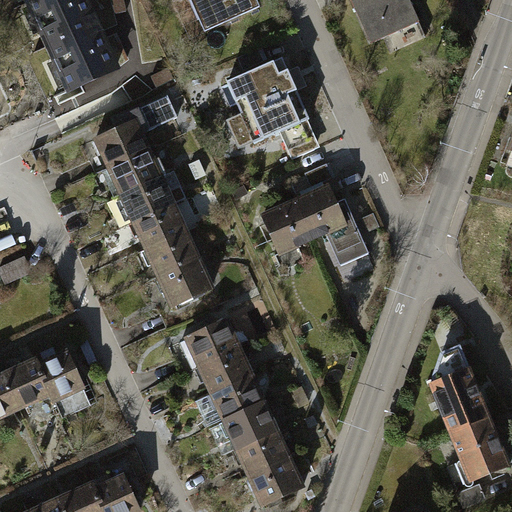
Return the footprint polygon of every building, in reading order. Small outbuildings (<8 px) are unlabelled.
[(35,0),(30,2),(71,91),(117,70),(100,32),(102,31),(95,17),(93,18),(85,0),(35,0)] [(264,12),(258,0),(173,0),(176,5),(187,0),(192,0),(208,36),(264,12)] [(353,0),(373,43),(385,38),(391,53),(429,36),(412,0),(353,0)] [(281,135),(309,123),(283,61),(229,84),(255,146),(281,135)] [(142,118),(97,138),(110,166),(154,146),(142,118)] [(320,148),(309,123),(281,135),(292,160),(320,148)] [(154,146),(110,166),(96,172),(109,200),(114,198),(167,175),(154,146)] [(201,160),(191,165),(198,181),(208,176),(201,160)] [(328,167),(306,176),(311,189),(334,180),(328,167)] [(167,175),(114,198),(126,226),(135,222),(180,203),(167,175)] [(335,204),(326,185),(293,201),(311,238),(325,232),(337,256),(369,251),(345,199),(335,204)] [(311,238),(293,201),(260,216),(277,254),(311,238)] [(180,203),(135,222),(148,251),(192,231),(180,203)] [(192,231),(148,251),(161,279),(205,259),(192,231)] [(28,256),(0,268),(0,269),(7,284),(35,272),(28,256)] [(205,259),(161,279),(173,307),(218,287),(205,259)] [(232,319),(191,337),(204,365),(245,347),(232,319)] [(444,350),(433,383),(454,432),(494,415),(463,342),(444,350)] [(57,347),(36,356),(53,393),(65,421),(97,406),(71,347),(59,352),(57,347)] [(245,347),(204,365),(216,393),(257,374),(245,347)] [(36,356),(6,369),(23,407),(53,393),(36,356)] [(6,369),(0,371),(0,416),(23,407),(6,369)] [(257,374),(216,393),(229,421),(270,402),(257,374)] [(303,388),(294,392),(301,407),(310,402),(303,388)] [(270,402),(229,421),(241,448),(282,430),(270,402)] [(511,458),(494,415),(454,432),(474,481),(511,465),(511,458)] [(282,430),(241,448),(254,476),(295,458),(282,430)] [(138,448),(127,453),(140,481),(151,476),(138,448)] [(295,458),(254,476),(267,504),(308,486),(295,458)] [(110,475),(93,482),(106,511),(145,511),(146,511),(129,472),(112,480),(110,475)] [(106,511),(93,482),(63,495),(70,511),(106,511)] [(70,511),(63,495),(30,510),(30,511),(70,511)]
